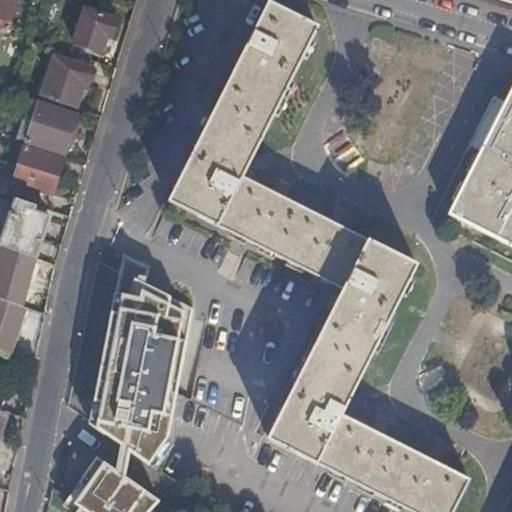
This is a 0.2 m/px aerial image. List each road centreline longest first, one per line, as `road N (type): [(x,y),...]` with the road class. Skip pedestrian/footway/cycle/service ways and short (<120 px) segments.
road 1 (residential): [(160,0),(82,241),(28,511)]
road 2 (residential): [(511,38),(385,0)]
